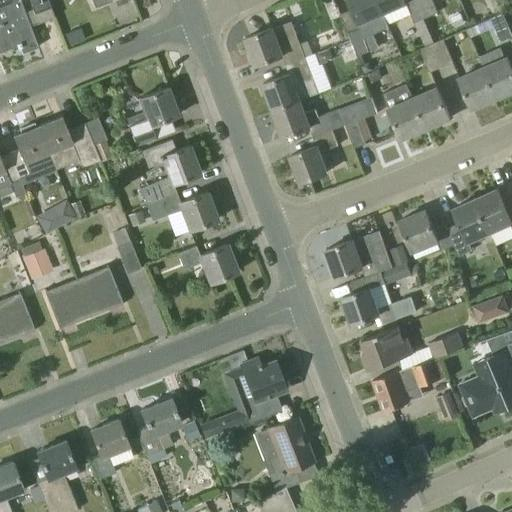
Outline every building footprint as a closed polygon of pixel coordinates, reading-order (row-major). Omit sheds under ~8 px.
[(25,12),(20,0),(0,0),(0,52),(18,46),(18,47),(20,47),(22,53),(38,47),(30,26),(38,23),(33,9),(25,12)] [(54,17),(51,7),(47,0),(44,0),(31,5),(33,9),(38,23),(43,21),(54,17)] [(389,27),(388,24),(387,24),(376,0),(348,0),(359,24),(347,29),(358,55),(370,51),(368,48),(378,44),(374,34),(389,27)] [(412,14),(416,23),(427,18),(418,0),(376,0),(387,24),(388,24),(412,14)] [(432,0),(418,0),(427,18),(438,13),(432,0)] [(511,36),(511,33),(503,12),(491,18),(501,41),(511,36)] [(305,56),(301,44),(292,21),(273,28),(246,38),(257,65),(283,56),(286,64),(305,56)] [(442,67),(454,62),(444,38),(435,42),(431,43),(442,67)] [(430,72),(442,67),(431,43),(426,46),(420,48),(430,72)] [(484,67),(498,97),(511,90),(511,65),(508,56),(507,57),(502,47),(480,57),(484,67)] [(321,64),(323,63),(327,62),(333,55),(330,48),(325,50),(316,53),(321,64)] [(301,100),(301,99),(319,92),(305,56),(286,64),(290,73),(264,83),(274,110),(301,100)] [(365,73),(373,70),(370,62),(365,64),(361,65),(365,73)] [(473,108),(498,97),(484,67),(460,77),(473,108)] [(380,69),(365,75),(369,84),(383,78),(380,69)] [(426,128),(413,97),(407,84),(384,94),(390,107),(403,138),(426,128)] [(413,97),(426,128),(451,117),(438,86),(413,97)] [(151,125),(178,115),(168,87),(139,98),(145,112),(126,119),(136,142),(155,135),(151,125)] [(316,109),(306,113),(301,100),(274,110),(284,137),(310,127),(313,136),(332,128),(333,129),(345,124),(340,108),(319,116),(316,109)] [(94,145),(92,141),(85,123),(67,129),(62,116),(38,126),(49,153),(55,169),(79,160),(82,168),(99,161),(93,146),(94,145)] [(366,117),(358,120),(360,125),(366,141),(374,138),(366,117)] [(366,141),(360,125),(358,120),(346,125),(355,148),(367,143),(366,141)] [(55,169),(49,153),(38,126),(36,127),(34,123),(20,129),(21,133),(13,136),(19,149),(9,153),(21,184),(55,170),(55,169)] [(339,145),(333,129),(332,128),(313,136),(317,145),(291,156),(301,182),(328,172),(320,152),(339,145)] [(146,204),(176,193),(173,184),(200,173),(189,145),(176,150),(172,139),(153,146),(142,150),(148,167),(163,161),(169,177),(140,188),(146,204)] [(21,184),(9,153),(0,156),(0,195),(12,191),(15,197),(21,195),(25,206),(30,204),(21,184)] [(511,199),(504,203),(498,188),(475,199),(490,232),(491,231),(511,222),(511,199)] [(182,209),(189,230),(218,219),(207,192),(180,201),(176,193),(146,204),(152,220),(182,209)] [(496,242),(491,231),(490,232),(475,199),(453,209),(459,223),(447,228),(444,220),(443,220),(452,245),(454,244),(464,266),(475,261),(471,251),(472,250),(473,252),(496,242)] [(51,208),(38,214),(44,227),(57,221),(51,208)] [(452,245),(443,220),(433,225),(426,210),(401,220),(412,250),(438,241),(441,249),(452,245)] [(125,228),(111,234),(115,243),(127,273),(141,268),(125,228)] [(366,277),(382,271),(394,267),(380,230),(326,249),(336,276),(362,267),(366,276),(366,277)] [(29,274),(51,266),(44,248),(42,249),(39,241),(21,248),(24,256),(23,256),(29,274)] [(403,243),(389,249),(396,266),(410,261),(403,243)] [(202,262),(210,282),(238,271),(227,244),(200,255),(196,245),(177,253),(183,270),(202,262)] [(396,266),(394,267),(399,280),(412,275),(408,262),(396,266)] [(76,278),(91,317),(92,317),(91,314),(120,302),(122,305),(123,304),(107,265),(76,278)] [(411,295),(385,305),(378,285),(386,283),(382,271),(366,277),(366,276),(351,281),(355,293),(343,297),(353,324),(379,315),(383,324),(417,311),(411,295)] [(91,317),(76,278),(44,290),(60,329),(61,329),(60,326),(69,322),(90,314),(91,317)] [(0,298),(0,335),(3,343),(4,343),(2,340),(32,328),(33,331),(35,331),(18,292),(0,298)] [(480,323),(510,312),(504,295),(474,306),(480,323)] [(369,370),(414,353),(409,337),(404,339),(400,326),(362,339),(367,353),(364,354),(369,370)] [(511,329),(488,339),(488,340),(494,355),(475,363),(480,375),(461,383),(465,394),(464,397),(467,404),(470,405),(474,416),(494,407),(496,412),(511,404),(511,329)] [(434,358),(436,358),(464,348),(458,332),(429,343),(434,358)] [(250,423),(282,410),(275,393),(286,389),(275,360),(260,366),(257,358),(240,364),(252,395),(241,399),(250,423)] [(436,358),(434,358),(373,380),(384,411),(410,402),(410,401),(425,396),(420,385),(443,377),(436,358)] [(459,404),(454,388),(434,395),(440,410),(459,404)] [(173,444),(166,429),(181,423),(171,398),(141,410),(148,427),(137,431),(148,456),(153,468),(172,460),(167,447),(173,444)] [(286,487),(298,482),(293,469),(314,461),(297,417),(268,428),(260,431),(270,457),(267,458),(273,472),(268,473),(275,492),(286,488),(286,487)] [(205,440),(221,434),(215,418),(199,424),(201,428),(205,440)] [(133,457),(129,447),(118,419),(91,430),(102,456),(93,460),(101,478),(116,472),(113,465),(133,457)] [(193,421),(181,426),(187,441),(188,441),(190,446),(197,443),(195,438),(199,436),(193,421)] [(78,509),(63,472),(76,467),(65,440),(37,451),(47,477),(36,481),(46,506),(48,511),(69,511),(76,510),(78,509)] [(0,511),(10,511),(5,497),(23,489),(12,461),(0,466),(0,511)] [(287,511),(279,491),(286,488),(275,492),(255,500),(260,511),(287,511)] [(232,499),(244,502),(246,492),(234,490),(232,499)]
